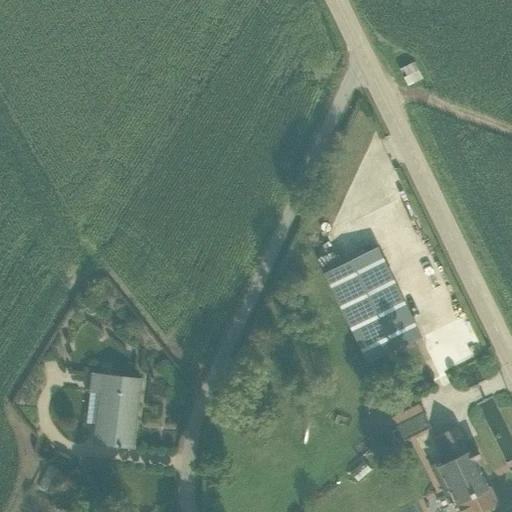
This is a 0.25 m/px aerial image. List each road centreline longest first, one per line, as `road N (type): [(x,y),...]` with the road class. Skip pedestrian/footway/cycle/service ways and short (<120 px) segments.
road 1 (residential): [(358,55),(187,429),(186,511)]
road 2 (residential): [(358,55),(511,358)]
